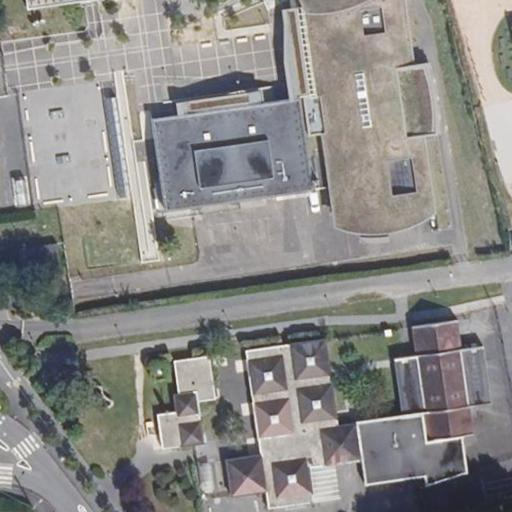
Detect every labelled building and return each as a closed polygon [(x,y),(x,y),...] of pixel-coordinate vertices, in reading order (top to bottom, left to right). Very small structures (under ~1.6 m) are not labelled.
[(24,0),(26,9),(85,0),(24,0)] [(298,0),(301,6),(311,27),(322,25),(317,0),(298,0)] [(311,27),(322,97),(304,99),(309,136),(326,134),(339,223),(352,226),(367,228),(385,226),(399,224),(413,219),(425,213),(428,211),(418,139),(400,142),(390,68),(408,65),(398,0),(317,0),(322,25),(311,27)] [(150,119),(164,213),(314,190),(300,96),(150,119)] [(59,265),(55,245),(19,250),(22,270),(59,265)] [(403,358),(411,415),(424,414),(428,441),(460,436),(472,434),(468,408),(482,406),(473,348),(460,350),(455,321),(412,328),(416,356),(403,358)] [(338,427),(325,339),(246,351),(262,455),(245,458),(225,460),(230,496),(267,491),(270,508),(313,502),(308,468),(334,464),(360,460),(354,425),(338,427)] [(491,404),(483,346),(473,348),(482,406),(491,404)] [(214,399),(209,357),(174,361),(178,394),(173,395),(176,412),(157,414),(162,449),(194,445),(204,444),(198,402),(214,399)] [(393,359),(401,417),(411,415),(403,358),(393,359)] [(150,370),(152,379),(153,379),(154,381),(167,379),(164,362),(151,364),(152,369),(150,370)] [(401,417),(354,425),(360,460),(364,485),(424,476),(426,486),(465,474),(460,436),(428,441),(424,414),(411,415),(401,417)] [(334,464),(308,468),(313,502),(339,498),(334,464)]
